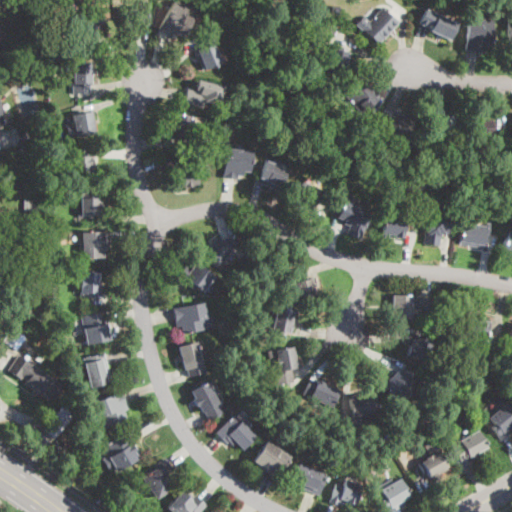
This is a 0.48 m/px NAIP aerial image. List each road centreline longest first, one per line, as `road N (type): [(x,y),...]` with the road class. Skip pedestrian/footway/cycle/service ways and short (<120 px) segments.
road 1 (residential): [(511,284),(364,266),(313,249),(241,209),(191,212),(163,224),(141,291),(162,391),(204,460),(279,511)]
road 2 (residential): [(163,224),(136,168),(142,81)]
